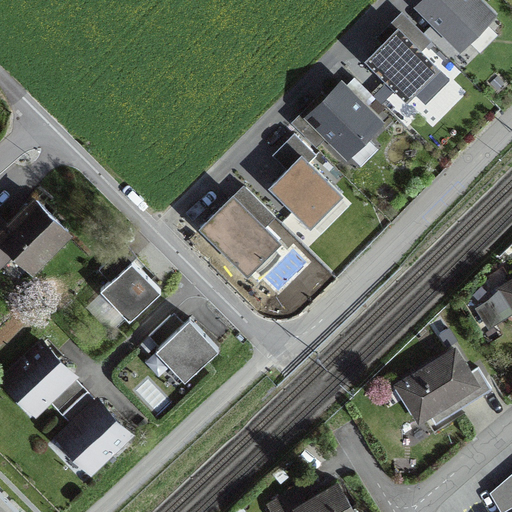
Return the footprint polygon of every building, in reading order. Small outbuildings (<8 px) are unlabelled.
[(426,0),(420,7),(459,46),(489,15),(473,0),(426,0)] [(362,61),(405,98),(435,63),(392,26),(362,61)] [(340,86),(309,117),(345,153),(376,122),(340,86)] [(315,148),(321,141),(305,125),(299,131),(315,148)] [(308,221),(341,187),(299,146),(266,180),(308,221)] [(232,196),(229,198),(200,227),(246,273),(278,242),(232,196)] [(0,218),(0,240),(29,269),(67,232),(35,200),(8,226),(0,218)] [(99,289),(128,320),(159,291),(130,260),(99,289)] [(188,376),(217,349),(193,323),(187,328),(183,323),(179,327),(169,316),(147,337),(157,348),(154,351),(168,366),(178,366),(188,376)] [(46,400),(57,411),(78,390),(64,375),(64,368),(41,343),(3,380),(20,397),(25,392),(39,407),(46,400)] [(490,389),(477,368),(468,373),(454,350),(396,386),(397,387),(406,381),(427,414),(427,413),(434,424),(490,389)] [(104,410),(97,410),(93,405),(82,395),(61,415),(71,426),(64,433),(77,448),(72,453),(89,470),(127,434),(104,410)] [(502,509),(511,503),(511,468),(490,487),(502,509)] [(352,511),(336,485),(303,504),(294,489),(268,504),(272,511),(352,511)] [(0,511),(22,511),(0,489),(0,511)]
